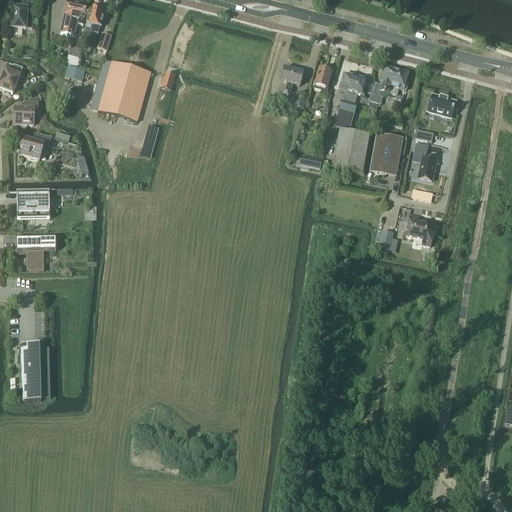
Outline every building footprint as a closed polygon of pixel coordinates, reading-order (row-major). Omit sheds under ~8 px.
[(82,27),(82,26),(84,18),(86,8),(68,4),(67,5),(60,35),(74,38),(76,25),(82,27)] [(26,17),(27,10),(12,9),(11,24),(11,30),(26,31),(26,30),(32,30),(32,24),(33,18),(26,17)] [(87,19),(84,18),(82,26),(85,27),(83,36),(89,37),(90,33),(97,35),(99,29),(100,29),(104,13),(90,9),(87,19)] [(96,51),(106,54),(111,38),(101,35),(96,51)] [(71,49),(66,66),(77,69),(82,52),(71,49)] [(36,52),(19,51),(19,60),(35,61),(36,52)] [(5,71),(7,66),(0,63),(0,64),(0,76),(2,78),(0,83),(0,90),(12,95),(14,91),(17,90),(22,78),(5,71)] [(150,75),(111,64),(97,114),(136,125),(150,75)] [(67,68),(64,79),(82,84),(85,73),(67,68)] [(285,92),(291,93),(293,86),(299,88),(303,75),(283,69),(279,82),(287,85),(285,92)] [(385,70),(380,86),(378,93),(379,93),(384,95),(391,97),(395,98),(397,92),(402,94),(405,93),(406,87),(404,85),(407,76),(385,70)] [(318,71),(313,91),(321,93),(320,97),(325,98),(329,85),(328,84),(330,75),(318,71)] [(165,75),(160,90),(170,93),(175,77),(165,75)] [(341,103),(335,123),(350,127),(353,115),(346,113),(354,80),(342,77),(340,85),(338,85),(337,90),(338,91),(338,92),(348,95),(347,97),(344,97),(342,103),(341,103)] [(366,83),(354,80),(346,113),(353,115),(356,107),(354,106),(355,100),(352,99),(353,96),(362,99),(364,92),(366,93),(368,86),(366,85),(366,83)] [(374,85),(373,87),(370,96),(368,103),(380,107),(382,99),(378,97),(379,93),(378,93),(380,86),(374,85)] [(297,95),(294,108),(304,111),(307,98),(297,95)] [(455,104),(431,97),(426,114),(450,121),(455,104)] [(37,111),(38,104),(25,103),(25,110),(14,109),(13,125),(19,125),(20,126),(33,127),(34,119),(32,117),(32,110),(37,111)] [(350,127),(335,123),(333,129),(348,133),(350,127)] [(413,141),(431,145),(433,136),(415,132),(413,141)] [(332,172),(361,177),(368,138),(339,133),(332,172)] [(23,152),(21,159),(39,164),(41,155),(46,157),(51,140),(37,136),(35,144),(29,143),(29,144),(22,142),(20,151),(23,152)] [(374,161),(372,173),(385,175),(387,164),(396,166),(400,145),(388,143),(388,140),(389,140),(389,139),(377,137),(373,161),(374,161)] [(413,158),(421,160),(417,181),(431,184),(436,162),(425,160),(427,148),(415,146),(413,158)] [(83,158),(77,160),(79,168),(86,166),(83,158)] [(301,160),(299,167),(320,171),(322,164),(301,160)] [(45,195),(45,192),(27,193),(27,199),(23,199),(17,199),(17,201),(17,205),(17,222),(27,222),(27,221),(35,221),(35,216),(39,216),(39,215),(45,215),(45,205),(46,205),(45,197),(45,195)] [(412,192),(410,200),(422,203),(424,195),(412,192)] [(421,248),(430,249),(433,237),(425,235),(427,226),(417,224),(418,220),(409,218),(405,240),(422,243),(421,248)] [(381,233),(377,252),(388,255),(393,236),(381,233)] [(55,253),(55,240),(15,241),(15,254),(25,254),(30,254),(30,268),(30,274),(43,273),(43,268),(42,268),(41,254),(54,253),(54,254),(55,253)] [(18,356),(18,358),(18,366),(21,365),(21,399),(21,404),(40,404),(40,403),(40,401),(50,401),(48,350),(20,351),(20,356),(18,356)]
